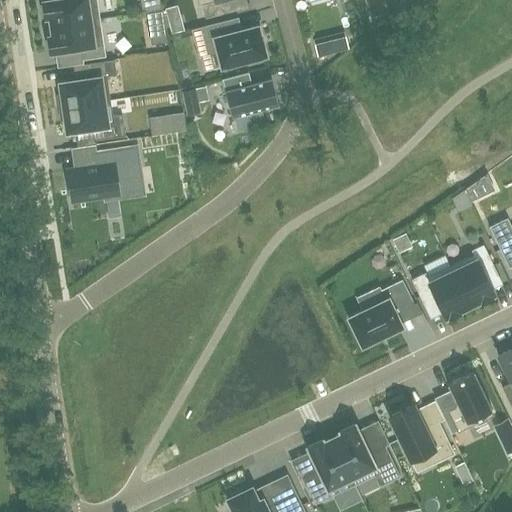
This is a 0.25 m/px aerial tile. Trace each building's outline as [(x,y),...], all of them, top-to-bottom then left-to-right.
[(50,27),(99,19),(96,0),(52,0),(43,1),(45,18),(49,17),(50,27)] [(209,0),(210,2),(202,5),(206,18),(232,12),(228,0),(209,0)] [(105,57),(99,19),(50,27),(51,36),(48,36),(50,53),(80,48),(81,60),(105,57)] [(181,20),(169,23),(172,33),(183,30),(181,20)] [(218,23),(192,29),(200,57),(201,56),(218,52),(222,66),(222,67),(266,56),(258,27),(236,33),(222,36),(218,23)] [(330,38),(314,42),(318,55),(333,51),(330,38)] [(59,84),(61,95),(57,96),(59,108),(111,100),(107,77),(117,75),(114,60),(86,64),(88,78),(76,80),(60,82),(58,82),(59,84)] [(279,106),(271,79),(252,84),(249,72),(222,79),(232,118),(279,106)] [(199,102),(209,100),(206,86),(182,91),(187,115),(201,112),(199,102)] [(59,108),(61,121),(65,120),(66,131),(66,133),(68,133),(68,132),(76,131),(93,129),(94,140),(126,136),(122,114),(113,116),(111,100),(59,108)] [(184,112),(166,115),(169,133),(186,131),(184,112)] [(76,167),(68,169),(72,198),(102,194),(118,192),(116,179),(141,175),(137,144),(94,151),(93,151),(95,165),(76,167)] [(471,201),(494,190),(487,174),(466,189),(471,201)] [(112,247),(157,244),(155,215),(110,218),(112,247)] [(511,227),(507,218),(489,227),(501,252),(511,246),(511,227)] [(492,296),(494,295),(483,271),(494,266),(483,244),(471,250),(473,255),(450,266),(470,306),(480,301),(481,302),(492,296)] [(412,279),(422,301),(435,295),(446,318),(448,317),(460,312),(460,311),(470,306),(450,266),(428,277),(425,272),(412,279)] [(362,311),(348,318),(362,346),(402,326),(401,324),(396,314),(414,305),(413,304),(402,281),(381,291),(380,291),(385,300),(362,311)] [(511,384),(511,400),(509,402),(511,407),(511,348),(498,356),(511,384)] [(454,408),(448,411),(458,432),(494,415),(473,372),(448,384),(457,401),(454,408)] [(414,405),(389,417),(410,460),(428,451),(434,464),(454,454),(438,421),(425,428),(416,410),(414,405)] [(511,428),(507,419),(493,426),(497,435),(511,428)] [(341,434),(332,438),(355,485),(374,475),(379,486),(400,476),(385,446),(385,445),(368,453),(357,430),(354,425),(340,431),(341,434)] [(318,469),(302,477),(306,486),(315,504),(355,485),(332,438),(323,442),(322,440),(308,447),(310,451),(318,469)] [(303,511),(298,500),(279,509),(276,503),(267,507),(263,499),(258,501),(253,491),(252,487),(247,489),(246,486),(230,494),(232,497),(227,499),(233,511),(303,511)]
